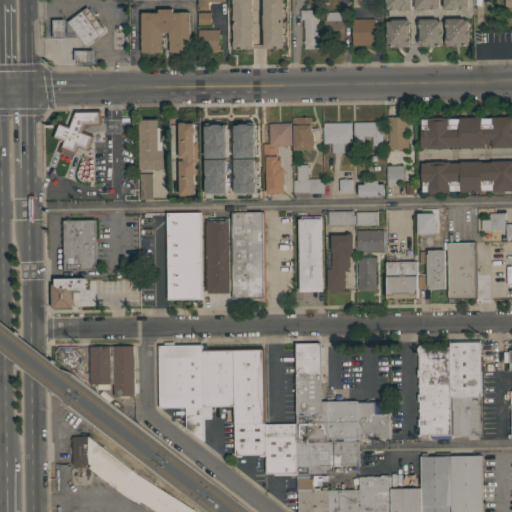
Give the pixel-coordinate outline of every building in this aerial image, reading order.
[(224,0),(225,2),(208,2),(209,9),(199,10),(198,0),(224,0)] [(241,0),(221,0),(221,49),(241,49),(241,0)] [(252,0),(252,15),(253,15),(253,31),(252,31),(252,49),(233,49),(233,46),(232,46),(232,41),(233,41),(233,29),(232,29),(232,24),(233,24),(233,21),(232,21),(232,16),(233,16),(232,4),(232,0),(252,0)] [(251,0),(252,49),(271,49),(270,0),(251,0)] [(282,0),(282,3),(282,15),(283,15),(283,20),(282,20),(282,23),(283,23),(283,28),(282,28),(282,40),(283,40),(283,46),(282,46),(282,48),(271,48),(271,49),(263,49),(263,28),(262,28),(262,15),(263,15),(262,0),(282,0)] [(410,0),(410,10),(404,10),(404,11),(397,11),(397,9),(395,9),(395,10),(385,10),(385,0),(410,0)] [(467,0),(467,8),(465,8),(458,9),(458,8),(456,8),(456,10),(443,10),(443,0),(439,0),(439,8),(436,8),(436,9),(429,9),(429,8),(427,8),(427,10),(414,10),(414,0),(467,0)] [(87,7),(88,9),(89,8),(92,12),(91,13),(104,32),(85,46),(67,22),(87,7)] [(140,13),(158,12),(158,9),(172,9),(172,12),(189,12),(190,52),(169,53),(169,40),(168,40),(168,32),(162,32),(162,40),(161,40),(161,53),(141,53),(140,13)] [(318,9),(318,20),(318,21),(318,36),(319,36),(319,39),(318,39),(318,49),(304,49),(304,43),(303,43),(303,40),(304,40),(303,27),(303,19),(299,19),(299,10),(318,9)] [(342,11),(343,45),(337,45),(337,39),(326,39),(326,30),(323,30),(323,20),(325,20),(325,12),(342,11)] [(210,12),(210,13),(211,13),(211,23),(210,23),(210,24),(197,25),(197,12),(210,12)] [(463,18),(463,20),(468,20),(468,45),(461,45),(461,47),(452,47),(452,46),(445,46),(445,44),(444,37),(445,37),(445,27),(444,27),(444,20),(445,20),(445,18),(463,18)] [(375,19),(375,37),(373,37),(373,45),(352,45),(352,19),(375,19)] [(408,19),(408,21),(409,21),(409,28),(408,28),(408,37),(409,37),(409,44),(408,44),(408,46),(402,46),(402,48),(394,48),(393,46),(386,46),(386,21),(391,21),(391,19),(408,19)] [(441,45),(434,45),(434,47),(426,47),(426,46),(419,46),(419,44),(418,44),(418,37),(419,37),(419,28),(418,28),(417,21),(418,21),(418,19),(436,19),(436,20),(441,20),(441,45)] [(64,39),(52,39),(52,20),(64,20),(64,39)] [(219,29),(219,33),(220,33),(220,38),(219,38),(219,49),(216,49),(216,53),(198,53),(198,29),(219,29)] [(93,50),(93,52),(93,59),(93,62),(74,62),(74,59),(74,52),(74,50),(93,50)] [(61,147),(74,152),(76,148),(78,148),(87,152),(92,138),(84,135),(78,133),(83,124),(100,124),(99,112),(73,112),(67,126),(64,124),(58,122),(53,137),(58,139),(63,141),(61,147)] [(219,119),(219,116),(228,116),(228,124),(222,124),(222,144),(221,144),(221,150),(225,150),(226,165),(202,166),(201,120),(219,119)] [(420,118),(448,118),(448,119),(458,119),(458,117),(480,117),(480,118),(490,118),(490,117),(511,116),(511,147),(491,147),(491,145),(489,145),(489,144),(483,144),(483,146),(481,146),(481,148),(459,148),(459,147),(449,147),(449,148),(443,148),(443,149),(432,149),(426,149),(426,148),(420,148),(420,118)] [(293,125),(291,125),(291,117),(311,117),(311,135),(313,135),(313,150),(293,150),(293,125)] [(407,117),(407,128),(405,128),(404,138),(408,138),(408,150),(385,150),(385,142),(388,142),(388,124),(385,124),(385,117),(407,117)] [(139,169),(138,120),(157,119),(157,127),(160,127),(160,141),(162,141),(162,150),(163,150),(164,169),(139,169)] [(145,170),(146,121),(128,120),(127,170),(145,170)] [(178,182),(177,182),(177,174),(179,174),(178,160),(183,160),(183,158),(178,158),(178,124),(179,122),(184,122),(185,123),(186,123),(186,122),(192,122),(192,123),(193,123),(193,127),(194,127),(194,133),(193,133),(193,142),(197,142),(197,175),(194,175),(194,184),(195,184),(195,191),(194,191),(194,194),(186,194),(185,196),(181,196),(179,194),(178,182)] [(268,144),(268,123),(291,122),(291,145),(277,145),(277,160),(280,160),(280,168),(283,168),(283,193),(266,194),(265,171),(262,171),(262,144),(268,144)] [(351,122),(351,142),(343,142),(343,153),(331,153),(331,143),(323,143),(323,122),(351,122)] [(382,122),(382,146),(372,146),(372,136),(363,136),(363,147),(354,147),(353,122),(382,122)] [(259,172),(253,172),(253,167),(238,167),(238,161),(235,161),(234,150),(234,143),(234,131),(259,131),(259,172)] [(182,154),(166,155),(167,196),(183,196),(182,154)] [(426,163),(426,162),(449,162),(449,163),(460,163),(460,161),(480,161),(480,162),(491,162),(491,161),(511,161),(511,191),(503,191),(503,195),(492,195),(492,190),(481,190),(481,192),(460,192),(460,191),(449,191),(449,193),(427,193),(427,192),(422,192),(422,182),(421,182),(421,180),(417,180),(417,166),(421,166),(421,163),(426,163)] [(308,178),(323,178),(323,193),(308,193),(308,192),(293,192),(293,180),(296,180),(296,164),(308,164),(308,178)] [(403,165),(403,183),(398,183),(398,180),(397,180),(397,185),(386,185),(386,165),(403,165)] [(215,181),(222,181),(223,195),(205,195),(205,185),(202,185),(202,170),(215,170),(215,181)] [(152,199),(140,199),(139,174),(152,173),(152,199)] [(352,191),(339,192),(338,179),(352,179),(352,191)] [(358,196),(358,184),(364,184),(364,180),(377,180),(377,184),(383,184),(383,196),(358,196)] [(249,195),(237,195),(237,181),(249,181),(249,195)] [(265,301),(243,301),(243,299),(232,299),(231,212),(264,211),(265,301)] [(352,211),(352,215),(354,215),(355,224),(328,225),(327,211),(352,211)] [(377,211),(377,225),(356,225),(356,212),(377,211)] [(166,213),(200,212),(201,299),(167,300),(166,213)] [(434,233),(417,233),(417,213),(434,213),(434,233)] [(504,229),(480,230),(480,219),(489,219),(489,213),(504,213),(504,229)] [(407,234),(424,235),(424,214),(407,214),(407,234)] [(298,216),(321,215),(323,291),(299,291),(298,216)] [(230,292),(208,293),(208,289),(206,289),(206,224),(206,220),(208,220),(208,218),(228,218),(228,220),(229,220),(230,292)] [(63,220),(95,219),(96,268),(64,269),(63,220)] [(511,225),(500,225),(500,238),(511,238),(511,225)] [(384,230),(384,251),(356,251),(356,230),(384,230)] [(346,234),(346,233),(350,233),(350,234),(352,234),(353,251),(352,251),(352,253),(348,253),(348,262),(349,262),(349,266),(348,266),(348,271),(343,271),(343,290),(326,291),(326,269),(331,269),(330,234),(346,234)] [(476,298),(453,298),(453,302),(450,302),(450,299),(448,299),(447,242),(475,241),(476,298)] [(426,276),(426,264),(419,264),(419,251),(427,251),(427,249),(445,249),(445,288),(417,289),(417,276),(426,276)] [(376,257),(376,262),(375,262),(375,285),(377,285),(377,289),(375,289),(375,290),(356,290),(356,272),(357,272),(357,263),(356,263),(356,257),(376,257)] [(417,297),(392,298),(392,299),(388,299),(388,298),(386,298),(386,261),(417,261),(417,276),(417,289),(417,297)] [(289,293),(313,293),(313,279),(305,279),(305,270),(294,270),(290,270),(289,293)] [(84,277),(84,288),(72,289),(72,306),(51,306),(50,283),(55,283),(55,277),(84,277)] [(202,419),(203,441),(186,428),(185,407),(165,408),(165,409),(162,409),(162,408),(159,408),(158,345),(163,345),(163,342),(173,342),(173,345),(201,344),(201,349),(202,419)] [(448,342),(479,342),(480,396),(479,396),(479,435),(452,435),(452,410),(451,410),(450,397),(449,397),(448,344),(448,342)] [(294,343),(319,343),(320,401),(327,401),(327,438),(296,438),(296,435),(296,423),(294,343)] [(450,438),(431,439),(431,434),(419,435),(419,426),(418,426),(417,419),(419,419),(418,402),(417,402),(417,394),(418,394),(418,377),(417,377),(417,369),(418,369),(418,354),(416,354),(416,347),(417,347),(417,345),(448,344),(449,397),(450,438)] [(133,396),(113,396),(113,384),(89,384),(89,346),(133,346),(133,396)] [(232,348),(233,406),(213,406),(213,408),(211,408),(212,418),(202,419),(201,349),(232,348)] [(232,348),(264,348),(265,424),(233,424),(233,406),(232,348)] [(511,369),(503,370),(503,364),(509,364),(509,362),(503,362),(502,352),(509,352),(509,350),(511,349),(511,369)] [(357,401),(375,400),(376,412),(387,412),(388,438),(358,439),(358,438),(357,401)] [(327,438),(327,401),(357,401),(358,438),(355,438),(327,438)] [(296,435),(265,436),(265,424),(296,423),(296,435)] [(265,424),(265,436),(265,455),(264,455),(264,456),(258,456),(258,455),(241,455),(241,457),(235,457),(235,455),(234,455),(233,424),(265,424)] [(265,436),(296,435),(296,438),(296,467),(296,468),(300,468),(300,470),(296,470),(296,475),(273,475),(273,473),(265,473),(265,464),(263,464),(263,461),(265,461),(265,455),(265,436)] [(136,473),(197,511),(156,511),(141,501),(139,504),(122,494),(88,468),(90,465),(89,464),(88,465),(72,465),(71,436),(87,436),(136,473)] [(355,441),(357,441),(357,444),(360,444),(360,450),(357,450),(358,465),(351,465),(351,468),(348,468),(348,466),(327,466),(327,469),(325,469),(325,473),(307,473),(306,466),(296,467),(296,438),(327,438),(355,438),(355,441)] [(419,456),(421,456),(421,452),(427,452),(427,454),(432,454),(432,456),(435,456),(435,452),(449,451),(449,455),(481,455),(481,511),(420,511),(420,488),(419,456)] [(358,511),(358,480),(358,477),(380,476),(380,474),(386,474),(386,476),(389,476),(389,488),(389,511),(358,511)] [(297,511),(297,491),(296,491),(296,483),(296,479),(312,479),(312,490),(321,490),(321,487),(326,487),(326,489),(352,489),(352,484),(355,484),(355,480),(358,480),(358,511),(297,511)] [(389,511),(389,488),(420,488),(420,511),(389,511)]
